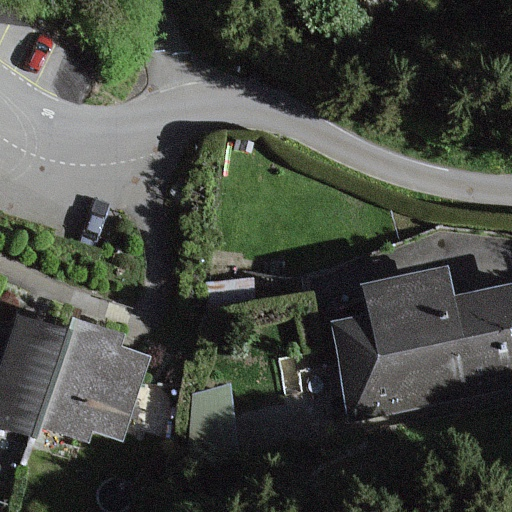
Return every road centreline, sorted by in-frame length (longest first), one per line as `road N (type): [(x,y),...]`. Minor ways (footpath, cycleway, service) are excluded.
road 1 (residential): [(511,193),(405,174),(250,105),(185,106)]
road 2 (residential): [(185,106),(83,138),(36,124),(0,99)]
